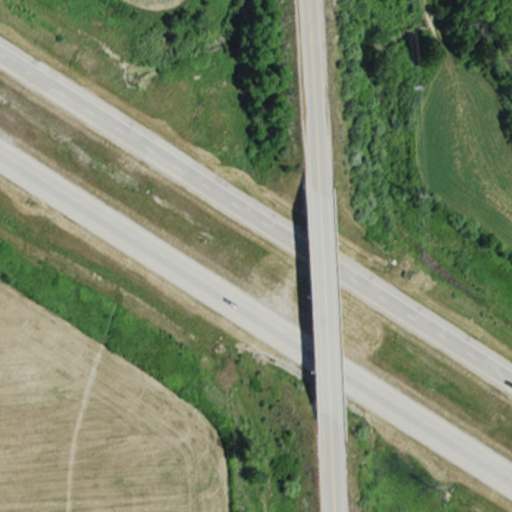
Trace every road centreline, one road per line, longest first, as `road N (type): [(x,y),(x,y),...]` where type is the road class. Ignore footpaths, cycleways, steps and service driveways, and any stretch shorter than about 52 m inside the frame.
road 1 (motorway): [(0,153),(511,481)]
road 2 (motorway): [(511,384),(0,57)]
road 3 (residential): [(314,189),(328,434)]
road 4 (residential): [(303,0),(314,189)]
